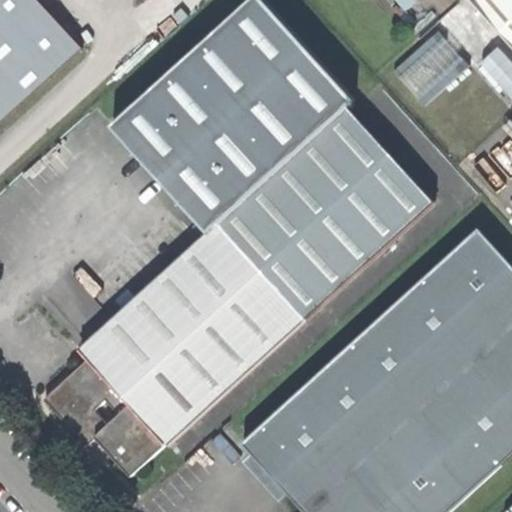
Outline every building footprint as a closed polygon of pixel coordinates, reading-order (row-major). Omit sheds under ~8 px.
[(0,0),(0,125),(80,52),(33,0),(0,0)] [(264,0),(252,0),(112,128),(209,234),(350,106),(356,100),(264,0)] [(511,0),(469,0),(511,47),(511,0)] [(443,29),(398,68),(428,103),(473,63),(443,29)] [(511,52),(506,45),(487,60),(511,92),(511,52)] [(436,201),(350,106),(209,234),(81,350),(89,360),(46,399),(72,428),(89,446),(98,438),(132,476),(307,317),(307,318),(436,201)] [(450,511),(511,456),(511,262),(481,228),(244,443),(307,511),(306,511),(450,511)]
